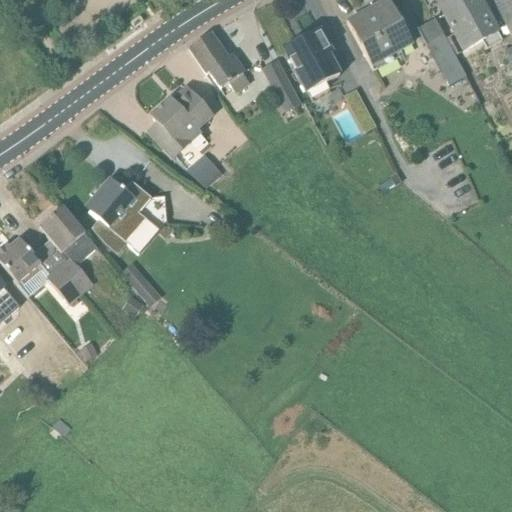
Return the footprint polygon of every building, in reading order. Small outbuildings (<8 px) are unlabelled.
[(448,0),(450,2),(437,9),(441,16),(439,17),(458,54),(477,43),(480,42),(485,51),(496,44),(499,43),(474,0),(448,0)] [(490,0),(509,38),(511,36),(511,4),(510,0),(509,0),(508,0),(490,0)] [(409,46),(388,2),(346,25),(372,73),(398,60),(394,53),(409,46)] [(418,31),(417,31),(424,49),(427,47),(444,38),(434,21),(433,22),(434,23),(419,32),(418,31)] [(318,32),(283,50),(307,96),(317,90),(320,96),(342,85),(327,58),(331,56),(318,32)] [(228,86),(235,96),(249,86),(242,75),(244,74),(233,59),(225,63),(208,36),(188,50),(206,77),(209,75),(219,91),(228,86)] [(445,41),(444,38),(427,47),(444,77),(449,87),(466,77),(460,67),(454,56),(445,41)] [(277,65),(263,72),(279,103),(293,95),(277,65)] [(171,160),(173,158),(185,172),(203,156),(199,152),(207,145),(194,131),(209,118),(188,94),(174,107),(168,101),(150,118),(157,126),(147,135),(171,160)] [(360,116),(366,133),(376,130),(370,113),(360,116)] [(206,190),(224,176),(208,155),(190,169),(206,190)] [(89,212),(88,214),(110,233),(124,246),(144,223),(136,216),(149,200),(131,185),(123,193),(110,182),(99,196),(103,200),(100,202),(91,214),(89,212)] [(60,252),(66,259),(55,268),(80,298),(92,288),(88,283),(76,267),(95,251),(81,235),(62,210),(38,230),(59,253),(60,252)] [(129,250),(110,233),(102,243),(121,259),(129,250)] [(40,267),(18,241),(9,250),(6,246),(0,251),(0,267),(16,286),(40,267)] [(131,266),(120,276),(141,300),(152,291),(131,266)] [(44,278),(65,302),(68,308),(80,298),(55,268),(44,278)] [(0,324),(18,309),(3,292),(4,291),(0,286),(0,324)] [(130,299),(121,311),(134,320),(142,308),(130,299)] [(0,345),(0,397),(2,396),(0,394),(0,384),(20,366),(0,345)] [(96,357),(90,345),(78,352),(84,363),(96,357)]
